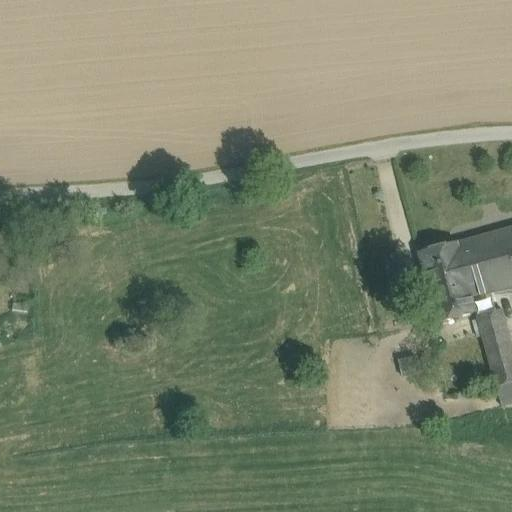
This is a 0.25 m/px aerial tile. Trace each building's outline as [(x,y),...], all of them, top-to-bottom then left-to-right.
[(511,230),(458,245),(475,306),(490,302),(489,296),(511,289),(511,230)] [(458,245),(420,255),(439,324),(440,324),(477,314),(475,306),(458,245)] [(490,302),(475,306),(477,314),(478,318),(493,313),(490,302)] [(493,313),(478,318),(482,334),(497,389),(511,385),(511,323),(508,309),(493,313)] [(477,314),(440,324),(445,344),(482,334),(478,318),(477,314)] [(511,385),(497,389),(503,409),(511,406),(511,385)]
